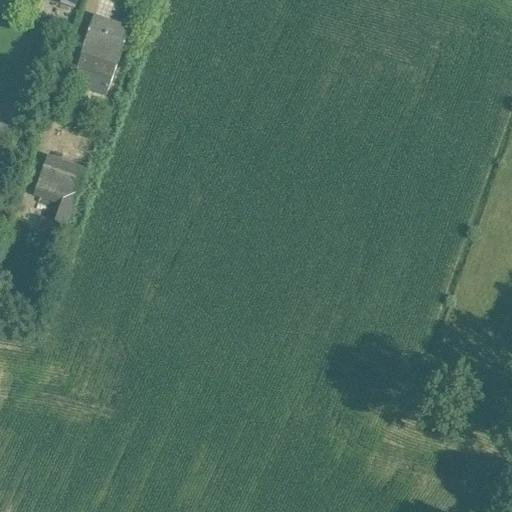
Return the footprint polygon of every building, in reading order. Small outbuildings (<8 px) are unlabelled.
[(48,0),(48,2),(75,9),(77,0),(48,0)] [(95,16),(76,70),(71,83),(106,95),(129,29),(95,16)] [(0,120),(0,145),(11,149),(17,125),(0,120)] [(47,156),(39,180),(79,194),(87,170),(47,156)] [(67,229),(79,194),(39,180),(33,197),(54,205),(48,222),(67,229)]
